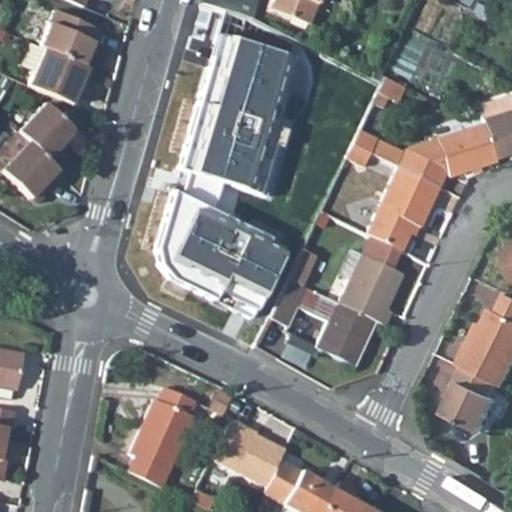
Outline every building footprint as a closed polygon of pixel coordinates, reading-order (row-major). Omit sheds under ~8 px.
[(62,0),(82,8),(85,0),(62,0)] [(199,0),(198,4),(250,20),(256,0),(199,0)] [(271,0),(268,10),(308,25),(317,0),(271,0)] [(52,12),(36,48),(40,50),(79,67),(86,54),(90,45),(94,47),(100,32),(52,12)] [(191,29),(169,101),(221,117),(243,45),(191,29)] [(17,67),(31,72),(40,50),(36,48),(27,45),(17,67)] [(86,54),(90,56),(94,47),(90,45),(86,54)] [(31,72),(24,87),(68,106),(73,108),(79,93),(74,91),(79,82),(84,69),(79,67),(40,50),(31,72)] [(401,88),(381,78),(374,93),(394,103),(401,88)] [(74,91),(79,93),(83,84),(79,82),(74,91)] [(480,121),(511,110),(507,97),(475,108),(480,121)] [(42,105),(15,133),(26,144),(44,161),(49,166),(64,151),(58,146),(62,141),(71,132),(42,105)] [(481,126),(493,161),(507,157),(511,155),(511,110),(480,121),(481,126)] [(396,168),(436,188),(444,173),(446,178),(493,163),(493,161),(481,126),(404,151),(396,168)] [(367,154),(374,141),(356,132),(349,145),(367,154)] [(0,149),(0,170),(26,144),(15,133),(0,149)] [(58,146),(64,151),(68,147),(62,141),(58,146)] [(26,144),(0,170),(0,174),(27,200),(40,186),(46,191),(60,176),(54,171),(49,166),(44,161),(26,144)] [(342,159),(361,168),(367,154),(349,145),(342,159)] [(363,235),(398,252),(411,226),(416,229),(417,229),(436,188),(396,168),(363,235)] [(27,200),(33,205),(46,191),(40,186),(27,200)] [(245,215),(252,199),(236,192),(229,207),(245,215)] [(141,198),(123,266),(127,268),(183,294),(212,231),(141,198)] [(212,231),(183,294),(211,307),(250,222),(222,209),(212,231)] [(398,252),(403,255),(416,229),(411,226),(398,252)] [(300,287),(314,257),(300,250),(285,280),(300,287)] [(337,276),(346,281),(359,255),(349,251),(337,276)] [(346,281),(335,304),(373,323),(382,327),(388,314),(383,311),(401,276),(359,255),(346,281)] [(285,280),(266,319),(284,327),(294,307),(325,322),(312,348),(351,367),(373,323),(335,304),(334,304),(303,289),(300,287),(285,280)] [(498,312),(511,318),(511,295),(507,293),(498,312)] [(469,352),(465,350),(458,364),(462,366),(497,383),(503,386),(511,367),(511,318),(498,312),(490,308),(483,325),(469,352)] [(465,350),(469,352),(483,325),(478,322),(465,350)] [(0,351),(0,388),(10,390),(14,391),(20,355),(0,351)] [(456,390),(453,398),(445,414),(481,431),(496,400),(490,397),(497,383),(462,366),(452,388),(456,390)] [(0,399),(9,401),(10,390),(0,388),(0,399)] [(131,457),(124,473),(158,489),(166,473),(190,418),(186,416),(193,403),(161,388),(155,402),(151,401),(127,455),(131,457)] [(448,396),(453,398),(456,390),(452,388),(448,396)] [(0,427),(7,429),(10,412),(0,410),(0,427)] [(227,421),(208,461),(263,488),(277,460),(282,450),(243,431),(244,429),(227,421)] [(263,488),(260,494),(291,511),(319,511),(331,491),(277,460),(263,488)] [(367,511),(354,505),(348,501),(351,495),(353,492),(336,483),(331,491),(319,511),(367,511)] [(192,491),(186,503),(204,511),(205,511),(211,500),(192,491)] [(348,501),(354,505),(358,499),(351,495),(348,501)]
